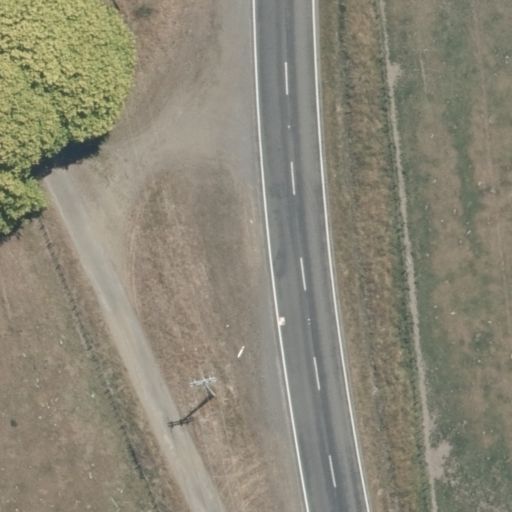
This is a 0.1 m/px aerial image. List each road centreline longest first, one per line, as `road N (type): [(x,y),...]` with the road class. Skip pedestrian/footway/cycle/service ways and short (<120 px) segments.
road 1 (unclassified): [(329,511),(286,116),(286,0)]
road 2 (track): [(207,511),(68,261),(0,119)]
